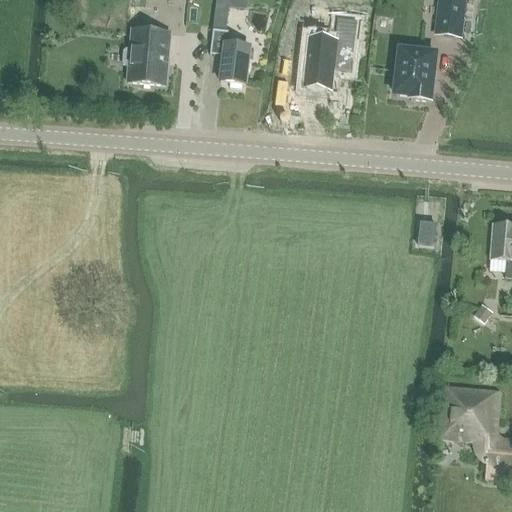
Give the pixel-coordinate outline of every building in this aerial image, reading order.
[(60,0),(59,15),(71,16),(73,0),(60,0)] [(305,0),(291,0),(287,40),(317,43),(321,1),(305,0)] [(459,39),(463,0),(439,0),(435,36),(459,39)] [(215,13),(214,25),(227,26),(229,14),(215,13)] [(320,21),(313,85),(346,89),(350,56),(361,58),(366,15),(354,14),(353,26),(320,21)] [(245,87),(250,48),(230,47),(232,33),(213,32),(211,57),(223,58),(220,84),(245,87)] [(165,87),(170,36),(131,33),(130,51),(121,50),(120,65),(130,66),(128,84),(165,87)] [(286,66),(310,67),(312,43),(287,42),(286,66)] [(435,56),(399,52),(394,97),(410,99),(410,102),(429,104),(435,56)] [(306,109),(312,70),(286,67),(280,105),(306,109)] [(435,252),(437,226),(420,225),(417,250),(435,252)] [(489,263),(494,264),(493,274),(506,275),(505,282),(511,282),(511,228),(492,227),(489,263)] [(480,311),(474,319),(484,326),(490,318),(480,311)] [(511,469),(511,441),(505,441),(503,440),(501,439),(499,436),(498,433),(502,394),(444,388),(438,443),(472,447),(472,451),(473,455),(475,458),(477,461),(481,465),(484,467),(483,483),(505,485),(506,470),(511,469)]
